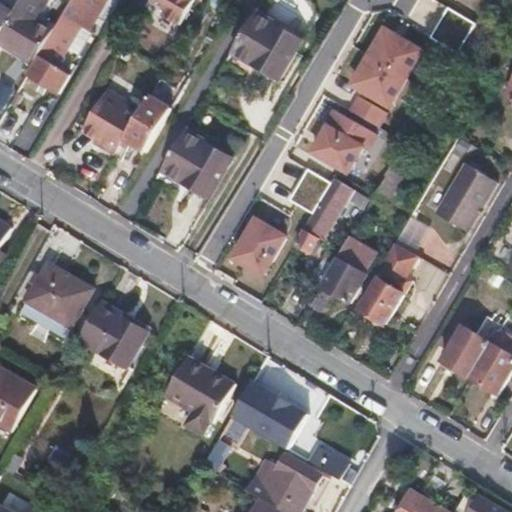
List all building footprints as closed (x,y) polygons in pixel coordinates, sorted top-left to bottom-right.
[(20,0),(14,12),(0,35),(0,42),(34,62),(54,28),(36,18),(47,0),(20,0)] [(150,0),(147,6),(160,14),(158,19),(176,29),(192,0),(150,0)] [(0,35),(14,12),(0,3),(0,35)] [(458,53),(476,23),(448,7),(431,37),(458,53)] [(74,12),(66,8),(62,15),(69,20),(74,12)] [(303,41),(256,12),(233,50),(279,79),(303,41)] [(62,15),(54,28),(34,62),(27,74),(54,91),(55,91),(66,73),(56,66),(80,26),(69,20),(62,15)] [(390,105),(423,50),(386,28),(353,83),(390,105)] [(124,102),(108,93),(86,130),(98,138),(95,143),(115,155),(124,140),(138,116),(123,107),(124,102)] [(151,95),(138,116),(124,140),(145,151),(171,107),(151,95)] [(379,126),(387,112),(360,96),(351,110),(379,126)] [(22,108),(10,102),(0,118),(0,126),(8,132),(22,108)] [(376,133),(335,109),(325,125),(327,126),(313,150),(338,165),(340,162),(350,167),(362,147),(366,150),(376,133)] [(232,158),(184,131),(161,169),(208,196),(232,158)] [(497,180),(466,162),(437,212),(469,230),(497,180)] [(313,214),(332,182),(307,168),(289,199),(313,214)] [(400,181),(388,174),(376,195),(388,202),(400,181)] [(350,185),(335,176),(332,182),(313,214),(295,245),(310,254),(350,185)] [(355,188),(349,198),(364,207),(370,197),(355,188)] [(0,242),(10,225),(0,219),(0,272),(9,256),(0,250),(0,242)] [(263,274),(285,236),(256,219),(234,256),(263,274)] [(378,253),(353,237),(323,286),(351,302),(367,275),(365,274),(378,253)] [(395,241),(383,260),(413,278),(425,258),(395,241)] [(94,289),(48,262),(26,301),(72,327),(94,289)] [(411,281),(386,266),(361,307),(386,322),(411,281)] [(124,315),(101,302),(80,339),(128,366),(147,332),(122,317),(124,315)] [(511,307),(504,303),(495,317),(503,321),(511,308),(511,307)] [(491,341),(463,325),(443,359),(470,376),(491,341)] [(511,334),(499,327),(491,341),(470,376),(498,392),(511,369),(511,334)] [(240,385),(191,356),(167,397),(195,412),(187,426),(204,436),(212,422),(217,425),(240,385)] [(33,388),(0,369),(0,427),(8,432),(33,388)] [(309,413),(255,379),(233,416),(240,420),(289,449),(309,413)] [(353,419),(320,400),(296,441),(313,451),(331,462),(341,445),(339,443),(353,419)] [(240,420),(233,416),(205,464),(216,471),(228,450),(224,448),(240,420)] [(313,451),(296,441),(291,450),(308,460),(313,451)] [(279,465),(272,461),(254,492),(262,497),(286,511),(299,511),(304,505),(322,473),(286,452),(279,465)] [(330,478),(322,473),(304,505),(312,509),(330,478)] [(446,511),(412,492),(399,511),(446,511)] [(470,511),(477,500),(466,494),(455,511),(470,511)] [(286,511),(262,497),(253,511),(286,511)] [(505,511),(479,497),(477,500),(470,511),(505,511)]
